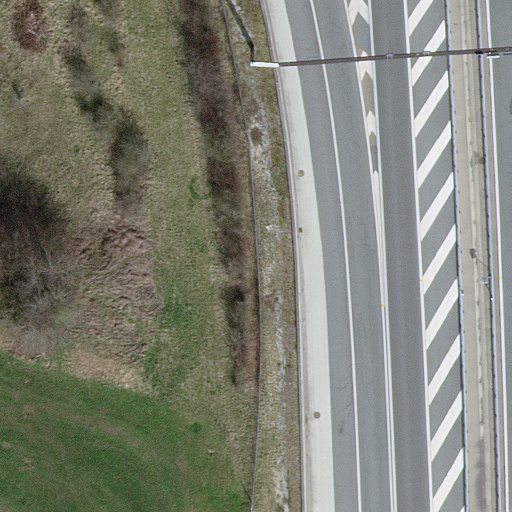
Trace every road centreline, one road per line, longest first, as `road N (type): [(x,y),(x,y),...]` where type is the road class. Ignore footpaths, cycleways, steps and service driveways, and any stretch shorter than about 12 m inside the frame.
road 1 (trunk): [(328,0),(364,301),(375,511)]
road 2 (trunk): [(386,0),(408,511)]
